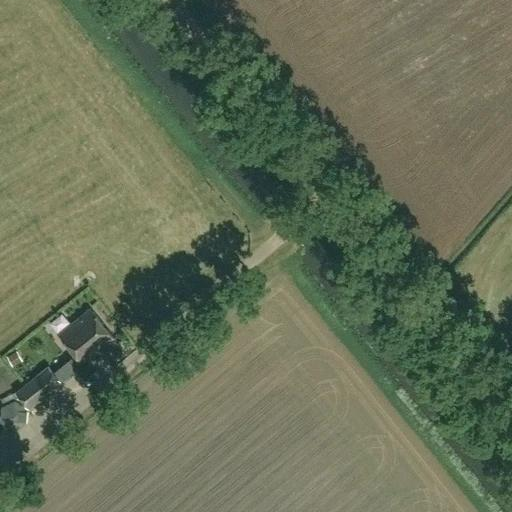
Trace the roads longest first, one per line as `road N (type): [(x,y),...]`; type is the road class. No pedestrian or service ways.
road 1 (unclassified): [(0,477),(330,196)]
road 2 (unclassified): [(511,420),(330,196)]
road 3 (unclassified): [(330,196),(169,0)]
